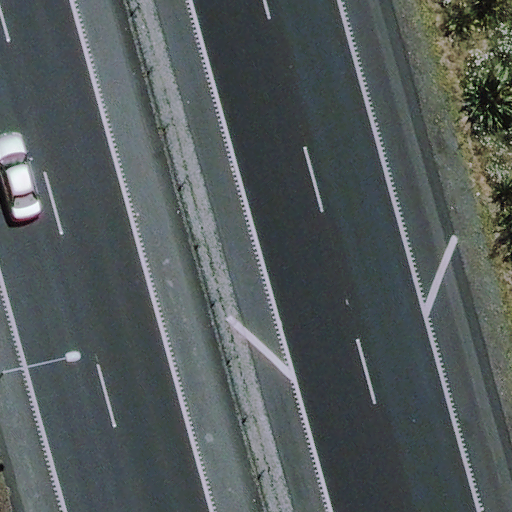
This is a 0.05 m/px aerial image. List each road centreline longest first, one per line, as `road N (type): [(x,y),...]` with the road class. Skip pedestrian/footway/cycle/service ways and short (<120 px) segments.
road 1 (motorway): [(287,0),(425,511)]
road 2 (motorway): [(172,511),(37,0)]
